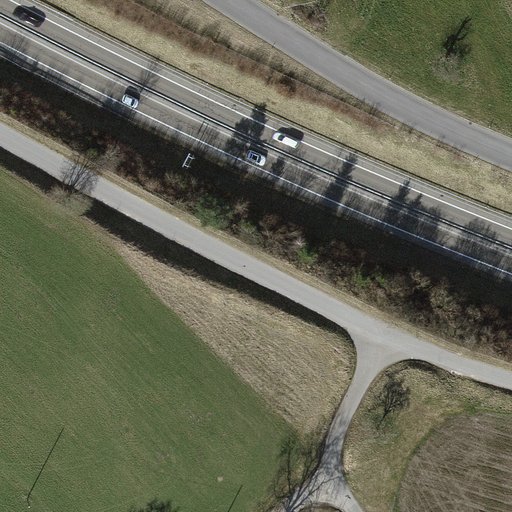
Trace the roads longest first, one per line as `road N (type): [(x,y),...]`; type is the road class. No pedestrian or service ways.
road 1 (trunk): [(511,242),(346,175),(0,4)]
road 2 (trunk): [(0,32),(334,193),(511,265)]
road 3 (unclassified): [(384,337),(0,135)]
road 4 (unclassified): [(226,0),(386,102),(511,152)]
road 5 (track): [(384,337),(334,437),(334,473)]
road 6 (unclassified): [(384,337),(511,380)]
